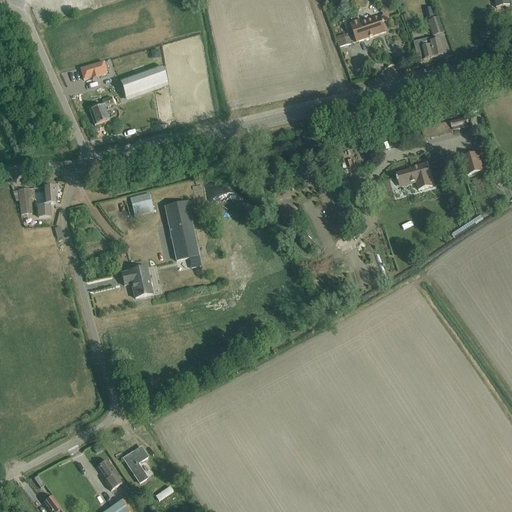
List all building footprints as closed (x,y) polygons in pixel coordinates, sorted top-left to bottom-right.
[(494,0),(496,9),(509,7),(507,0),(494,0)] [(434,7),(426,10),(429,19),(437,17),(434,7)] [(386,33),(383,24),(389,22),(386,13),(381,11),(380,14),(382,15),(382,17),(380,18),(360,25),(358,22),(349,25),(356,44),(386,33)] [(2,15),(0,19),(0,22),(7,25),(9,17),(7,17),(6,16),(5,16),(4,16),(2,15)] [(440,20),(429,23),(434,38),(444,34),(440,20)] [(349,38),(337,41),(339,49),(351,45),(349,38)] [(429,39),(414,43),(418,62),(443,56),(439,40),(430,42),(429,39)] [(103,63),(80,70),(82,75),(84,81),(89,80),(92,79),(92,80),(98,78),(98,77),(107,74),(103,63)] [(125,99),(167,84),(162,69),(120,84),(125,99)] [(106,109),(115,106),(112,99),(101,103),(103,108),(90,112),(95,127),(110,122),(106,109)] [(451,126),(453,133),(469,129),(467,122),(451,126)] [(449,123),(421,130),(424,143),(452,135),(449,123)] [(484,173),(479,153),(462,158),(467,177),(484,173)] [(432,187),(430,180),(426,165),(412,169),(413,171),(396,176),(397,180),(396,180),(397,183),(398,183),(399,186),(415,182),(418,191),(432,187)] [(305,181),(310,181),(309,170),(294,170),(294,178),(304,178),(305,181)] [(338,183),(327,187),(334,207),(345,203),(338,183)] [(38,206),(38,218),(50,218),(50,206),(56,205),(55,189),(43,189),(44,206),(38,206)] [(19,191),(21,215),(31,214),(29,190),(19,191)] [(154,213),(149,194),(130,199),(135,218),(154,213)] [(165,208),(176,262),(198,257),(186,204),(165,208)] [(56,229),(59,240),(65,238),(61,227),(56,229)] [(132,285),(135,300),(152,296),(146,269),(129,272),(129,273),(121,275),(124,287),(132,285)] [(148,480),(139,466),(148,460),(141,449),(123,460),(140,486),(148,480)] [(106,481),(104,483),(111,493),(122,485),(107,462),(98,468),(106,481)] [(170,487),(155,497),(159,502),(174,492),(170,487)] [(140,511),(130,496),(106,511),(140,511)] [(62,511),(52,499),(44,504),(49,511),(62,511)]
